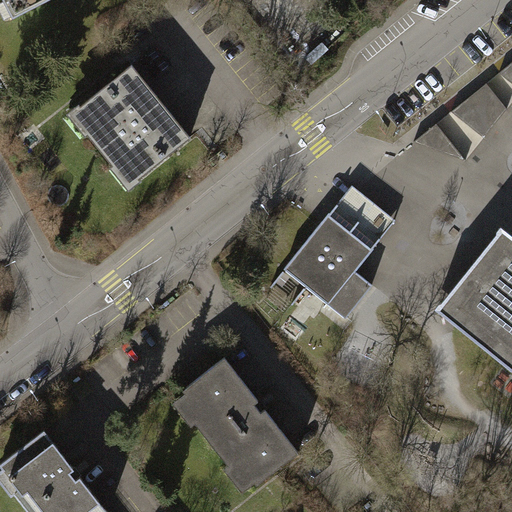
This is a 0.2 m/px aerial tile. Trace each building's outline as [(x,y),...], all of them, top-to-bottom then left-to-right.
[(22,0),(32,19),(68,0),(22,0)] [(511,62),(500,73),(511,82),(511,62)] [(131,63),(68,115),(127,188),(190,136),(131,63)] [(452,111),(484,138),(508,108),(487,83),(452,111)] [(466,160),(435,124),(415,142),(466,160)] [(352,184),(285,268),(346,317),(373,284),(356,271),(397,220),(352,184)] [(511,233),(502,226),(436,307),(511,368),(511,233)] [(223,357),(173,396),(248,491),(298,452),(223,357)] [(107,511),(45,431),(0,465),(0,471),(31,511),(107,511)]
